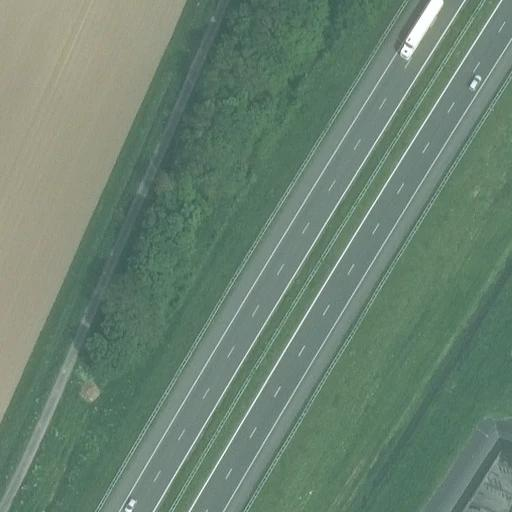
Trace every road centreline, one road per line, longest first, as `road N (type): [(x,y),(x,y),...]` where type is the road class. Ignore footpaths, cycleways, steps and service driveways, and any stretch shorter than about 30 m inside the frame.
road 1 (motorway): [(452,0),(140,511)]
road 2 (motorway): [(209,511),(511,18)]
road 3 (unclassified): [(4,511),(226,0)]
road 4 (track): [(356,511),(511,256)]
